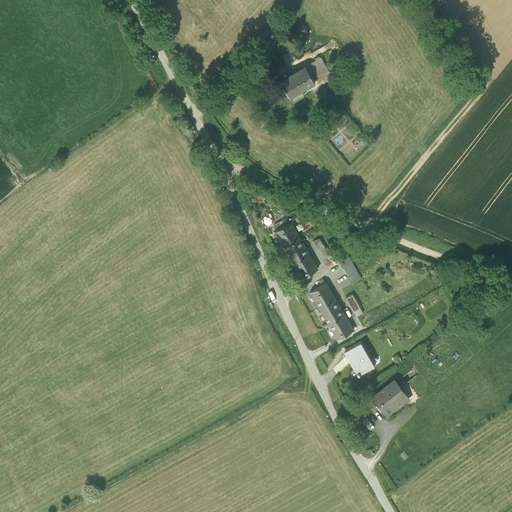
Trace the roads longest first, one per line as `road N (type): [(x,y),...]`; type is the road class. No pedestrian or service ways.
road 1 (residential): [(365,472),(216,160),(129,0)]
road 2 (track): [(511,284),(216,160)]
road 3 (track): [(511,71),(373,227)]
